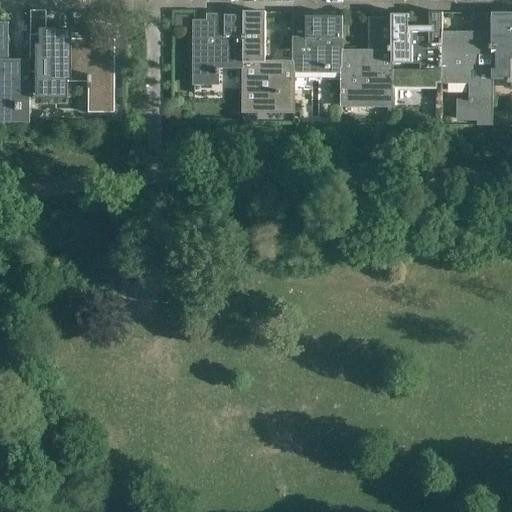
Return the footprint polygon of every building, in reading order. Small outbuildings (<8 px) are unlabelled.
[(114,113),(115,41),(46,40),(46,11),(31,11),(31,60),(31,77),(70,77),(70,65),(90,65),(89,113),(114,113)] [(244,66),(244,12),(225,12),(225,16),(212,16),(212,22),(195,22),(194,84),(219,84),(219,66),(244,66)] [(295,111),(295,73),(294,73),(294,64),(293,64),(278,64),(278,62),(266,62),(266,13),(244,12),(244,66),(243,111),(295,111)] [(343,68),(343,55),(343,20),(331,20),(331,17),(308,17),(308,13),(294,13),(293,64),(294,64),(294,73),(295,73),(311,73),(311,68),(326,68),(326,70),(331,70),(331,68),(342,68),(343,68)] [(443,79),(443,33),(443,13),(430,13),(430,18),(410,18),(410,16),(394,16),(394,63),(413,63),(413,79),(442,79),(443,79)] [(458,100),(458,120),(478,120),(478,125),(493,125),(493,79),(493,14),(471,14),(471,34),(443,33),(443,79),(442,79),(442,84),(470,84),(470,100),(458,100)] [(511,82),(511,18),(504,18),(504,14),(493,14),(493,79),(508,79),(508,84),(511,84),(511,82)] [(393,105),(394,63),(394,16),(371,16),(371,43),(372,43),(372,51),(352,51),(352,55),(343,55),(343,68),(342,68),(342,105),(393,105)] [(31,77),(31,60),(9,60),(9,23),(0,23),(0,123),(30,124),(30,77),(31,77)]
